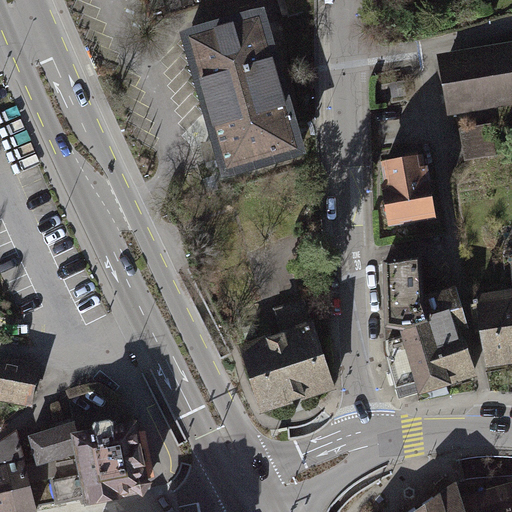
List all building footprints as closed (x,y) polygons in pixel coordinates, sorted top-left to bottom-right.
[(267,12),(183,36),(224,181),(308,158),(293,105),(283,107),(270,61),(280,58),(267,12)] [(511,45),(437,57),(447,118),(511,108),(511,45)] [(493,123),(461,130),(468,163),(500,157),(493,123)] [(421,161),(383,167),(393,230),(439,223),(430,169),(422,170),(421,161)] [(421,263),(387,262),(388,334),(404,335),(422,395),(482,380),(481,370),(511,367),(511,264),(509,265),(511,291),(464,304),(459,292),(424,306),(421,263)] [(281,336),(237,350),(259,414),(335,388),(304,299),(272,310),(281,336)] [(40,365),(0,357),(0,398),(33,405),(40,365)] [(0,511),(40,511),(39,508),(91,499),(91,504),(148,493),(154,481),(142,422),(134,415),(100,420),(101,426),(81,430),(80,421),(30,436),(34,458),(27,460),(18,431),(0,443),(0,511)] [(460,477),(416,511),(511,511),(511,480),(464,496),(460,477)]
